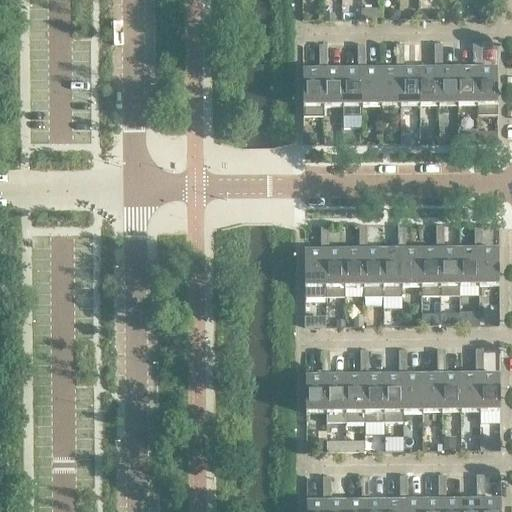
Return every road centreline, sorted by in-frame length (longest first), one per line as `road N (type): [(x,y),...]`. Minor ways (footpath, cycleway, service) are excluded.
road 1 (tertiary): [(511,187),(135,185)]
road 2 (unclassified): [(136,511),(135,185)]
road 3 (unclassified): [(63,511),(59,237)]
road 4 (residential): [(511,32),(299,34)]
road 5 (residential): [(511,339),(301,342)]
road 6 (residential): [(511,463),(301,465)]
road 7 (tertiary): [(135,185),(131,0)]
road 8 (unclassified): [(60,136),(59,0)]
